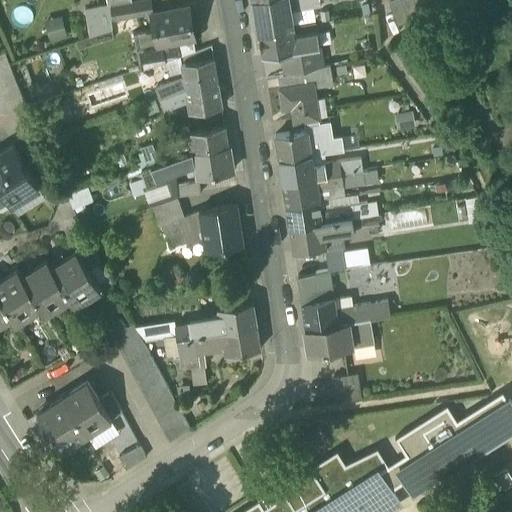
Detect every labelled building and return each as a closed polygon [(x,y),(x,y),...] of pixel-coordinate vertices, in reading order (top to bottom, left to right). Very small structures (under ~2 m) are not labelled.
[(132,0),(108,0),(109,3),(111,2),(114,20),(135,11),(132,0)] [(293,26),(290,5),(288,0),(254,0),(259,31),(293,26)] [(398,0),(389,4),(397,26),(469,0),(398,0)] [(94,5),(98,30),(112,26),(111,21),(114,20),(111,2),(109,3),(94,5)] [(151,10),(154,26),(157,43),(192,37),(195,36),(189,3),(151,10)] [(47,37),(65,34),(60,12),(43,16),(47,37)] [(144,45),(157,43),(154,26),(141,28),(144,45)] [(283,51),(297,49),(295,34),(293,26),(259,31),(263,55),(283,51)] [(318,31),(295,34),(297,49),(320,46),(318,31)] [(212,43),(194,49),(192,37),(157,43),(160,60),(164,59),(181,53),(182,61),(214,56),(212,43)] [(283,51),(286,73),(299,70),(309,68),(309,69),(323,66),(320,46),(297,49),(283,51)] [(28,105),(24,96),(19,84),(5,50),(4,50),(0,51),(0,105),(4,114),(28,105)] [(164,59),(170,77),(184,72),(182,61),(181,53),(164,59)] [(214,56),(182,61),(184,72),(186,86),(218,81),(214,56)] [(299,70),(301,83),(312,81),(313,85),(333,82),(330,64),(324,66),(323,66),(309,69),(309,68),(299,70)] [(301,83),(299,70),(286,73),(278,75),(278,76),(280,86),(301,83)] [(156,85),(160,95),(175,90),(186,86),(184,72),(170,77),(171,80),(156,85)] [(222,105),(218,81),(186,86),(188,97),(190,110),(222,105)] [(317,109),(313,85),(312,81),(301,83),(280,86),(283,107),(293,105),(295,119),(295,121),(305,119),(318,117),(317,109)] [(175,90),(179,100),(188,97),(186,86),(175,90)] [(179,100),(175,90),(160,95),(163,105),(179,100)] [(394,114),(395,125),(412,123),(411,113),(394,114)] [(305,123),(306,128),(308,128),(312,154),(325,152),(344,150),(342,135),(333,136),(330,120),(319,121),(305,123)] [(189,138),(191,150),(192,150),(228,144),(225,124),(188,130),(189,138)] [(279,159),(312,154),(308,128),(306,128),(275,133),(279,159)] [(189,138),(178,142),(180,154),(191,150),(189,138)] [(138,162),(140,168),(142,167),(152,164),(180,154),(178,142),(154,150),(152,143),(141,147),(143,151),(140,152),(142,160),(138,162)] [(228,144),(192,150),(194,163),(196,171),(196,175),(232,169),(228,144)] [(14,146),(0,154),(0,185),(4,191),(6,195),(8,198),(36,181),(14,146)] [(36,155),(45,176),(56,171),(55,168),(47,150),(36,155)] [(157,176),(186,166),(194,163),(192,150),(191,150),(180,154),(152,164),(157,176)] [(312,154),(313,163),(326,161),(325,152),(312,154)] [(283,181),(316,177),(313,163),(312,154),(279,159),(283,181)] [(340,159),(342,173),(363,170),(361,156),(340,159)] [(340,159),(326,161),(313,163),(316,177),(342,173),(340,159)] [(196,171),(194,163),(186,166),(188,173),(196,171)] [(152,164),(142,167),(145,176),(147,183),(158,179),(157,176),(152,164)] [(131,180),(145,176),(142,167),(140,168),(128,172),(131,180)] [(376,168),(363,170),(365,183),(378,181),(376,168)] [(365,183),(363,170),(342,173),(344,186),(365,183)] [(68,197),(56,171),(45,176),(40,178),(52,204),(68,197)] [(342,173),(316,177),(319,199),(345,195),(344,186),(342,173)] [(286,204),(319,199),(316,177),(283,181),(286,204)] [(36,181),(8,198),(11,203),(39,185),(36,181)] [(176,184),(178,195),(201,192),(199,181),(176,184)] [(185,215),(178,195),(152,204),(160,227),(163,226),(163,225),(183,216),(185,215)] [(290,227),(322,222),(320,209),(319,199),(286,204),(290,227)] [(367,202),(350,204),(352,216),(368,213),(367,202)] [(203,237),(205,251),(244,245),(237,203),(198,210),(185,215),(183,216),(193,240),(203,237)] [(332,207),(334,220),(352,217),(352,216),(350,204),(332,207)] [(332,207),(320,209),(322,222),(334,220),(332,207)] [(163,226),(172,246),(193,240),(183,216),(163,225),(163,226)] [(354,230),(352,217),(334,220),(336,232),(341,232),(354,230)] [(334,220),(322,222),(323,234),(336,232),(334,220)] [(325,247),(323,234),(322,222),(290,227),(293,252),(294,252),(312,249),(325,247)] [(343,248),(341,232),(336,232),(323,234),(325,247),(326,250),(343,248)] [(77,250),(90,272),(102,265),(90,242),(77,250)] [(312,249),(316,274),(331,272),(346,269),(343,248),(326,250),(325,247),(312,249)] [(72,299),(72,300),(98,284),(94,278),(90,272),(77,250),(51,266),(69,294),(72,299)] [(43,310),(69,294),(51,266),(47,260),(22,276),(39,303),(42,308),(43,310)] [(90,272),(94,278),(105,271),(102,265),(90,272)] [(13,319),(39,303),(22,276),(17,269),(0,280),(0,297),(9,312),(12,317),(13,319)] [(334,297),(331,272),(316,274),(298,276),(301,300),(334,297)] [(104,293),(98,284),(72,300),(78,309),(104,293)] [(47,316),(72,299),(69,294),(43,310),(47,316)] [(0,318),(9,312),(0,297),(0,318)] [(306,328),(338,323),(336,308),(334,297),(301,300),(306,328)] [(388,299),(336,308),(338,323),(347,321),(371,317),(391,314),(388,299)] [(16,323),(42,308),(39,303),(13,319),(16,323)] [(177,336),(193,334),(256,324),(253,303),(218,308),(220,318),(190,322),(191,323),(176,326),(177,336)] [(0,324),(12,317),(9,312),(0,318),(0,324)] [(371,317),(347,321),(351,346),(375,342),(371,317)] [(108,326),(112,334),(125,327),(121,319),(108,326)] [(310,353),(351,346),(347,321),(338,323),(306,328),(310,353)] [(112,334),(118,345),(139,334),(138,331),(133,323),(125,327),(112,334)] [(261,350),(256,324),(193,334),(196,353),(225,348),(226,355),(261,350)] [(139,334),(143,342),(164,338),(162,327),(138,331),(139,334)] [(118,345),(124,356),(145,344),(143,342),(139,334),(118,345)] [(177,336),(180,355),(196,353),(193,334),(177,336)] [(124,356),(129,366),(150,354),(145,344),(124,356)] [(178,355),(180,370),(198,367),(196,353),(180,355),(178,355)] [(129,366),(135,376),(156,365),(150,354),(129,366)] [(135,376),(140,386),(161,375),(156,365),(135,376)] [(140,386),(147,397),(168,386),(161,375),(140,386)] [(333,378),(337,402),(361,398),(357,375),(333,378)] [(87,380),(62,396),(83,430),(109,414),(98,398),(87,380)] [(147,397),(152,408),(173,397),(168,386),(147,397)] [(109,414),(111,419),(122,412),(111,390),(98,398),(109,414)] [(381,471),(391,488),(404,481),(412,494),(511,431),(511,402),(509,398),(508,399),(502,391),(457,420),(447,404),(395,437),(406,454),(389,466),(381,471)] [(59,446),(83,430),(62,396),(37,411),(59,446)] [(152,408),(158,419),(179,407),(173,397),(152,408)] [(158,419),(164,429),(185,418),(179,407),(158,419)] [(83,430),(86,435),(111,419),(109,414),(83,430)] [(190,428),(185,418),(164,429),(170,441),(190,428)] [(86,435),(83,430),(59,446),(62,450),(86,435)] [(119,456),(127,469),(146,456),(140,444),(119,456)] [(381,511),(399,501),(391,488),(381,471),(389,466),(377,447),(346,463),(337,449),(312,465),(310,462),(278,482),(280,485),(272,490),(277,499),(264,507),(259,498),(237,511),(381,511)]
